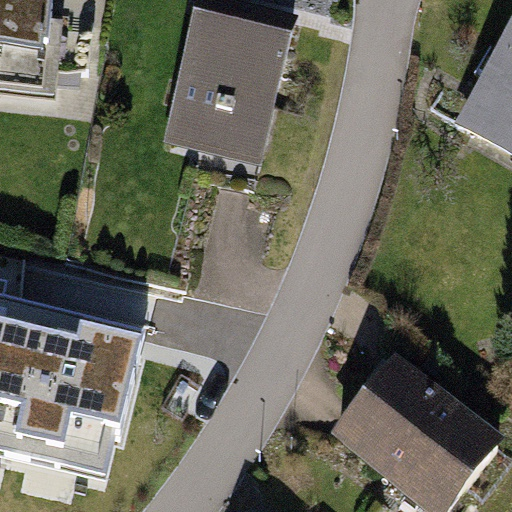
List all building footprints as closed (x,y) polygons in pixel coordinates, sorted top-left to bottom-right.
[(49,0),(0,0),(0,91),(40,96),(49,0)] [(209,31),(177,172),(274,194),(306,52),(209,31)] [(511,78),(481,124),(511,144),(511,78)] [(0,288),(0,446),(8,448),(5,463),(61,476),(65,462),(100,471),(107,441),(121,444),(145,345),(2,310),(7,290),(0,288)] [(511,470),(423,385),(354,456),(411,511),(492,511),(511,492),(511,470)]
